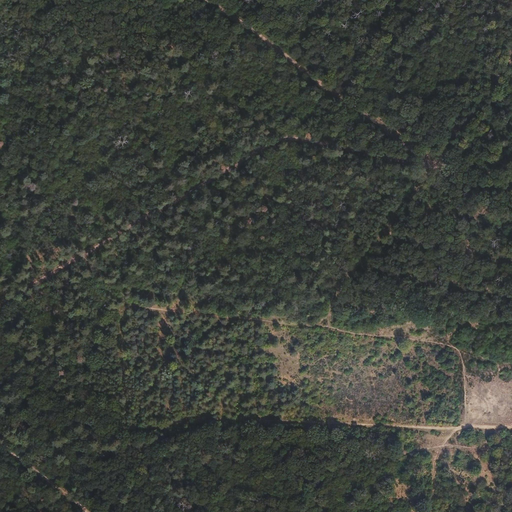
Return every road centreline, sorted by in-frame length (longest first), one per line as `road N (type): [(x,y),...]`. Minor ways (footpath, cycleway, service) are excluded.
road 1 (track): [(511,59),(162,511)]
road 2 (track): [(0,311),(250,141),(432,166)]
road 3 (track): [(461,349),(34,288)]
road 4 (track): [(206,0),(432,166)]
road 5 (track): [(231,421),(511,429)]
road 6 (track): [(511,366),(479,361),(409,315),(400,199)]
